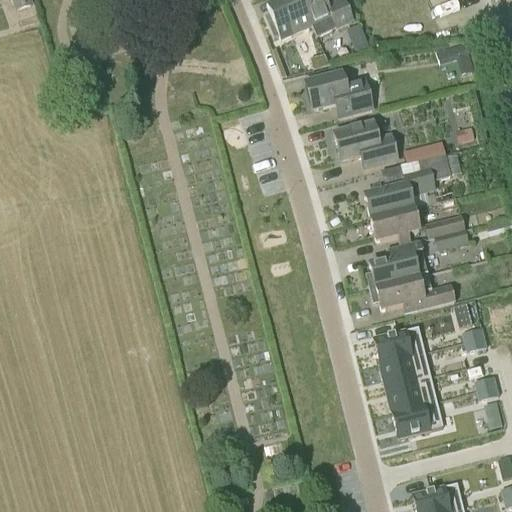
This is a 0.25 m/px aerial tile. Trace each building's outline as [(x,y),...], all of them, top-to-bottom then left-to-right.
[(9,0),(15,16),(33,10),(29,0),(9,0)] [(310,31),(297,0),(290,0),(263,11),(266,18),(262,19),(272,43),(276,42),(277,44),(289,39),(310,31)] [(316,41),(351,26),(340,0),(297,0),(310,31),(311,30),(316,41)] [(363,45),(358,30),(345,35),(351,50),(363,45)] [(447,67),(467,61),(464,49),(443,55),(447,67)] [(338,123),(371,115),(364,87),(344,92),(340,77),(306,85),(314,115),(335,109),(338,123)] [(363,174),(396,166),(389,140),(375,144),(371,128),(333,138),(340,166),(359,161),(363,174)] [(470,131),(455,135),(457,147),(473,143),(470,131)] [(363,200),(369,224),(411,213),(409,202),(434,196),(432,186),(450,181),(444,159),(384,174),(389,194),(363,200)] [(411,213),(369,224),(375,247),(417,236),(411,213)] [(464,234),(460,220),(423,229),(427,244),(432,242),(433,243),(464,234)] [(484,230),(484,231),(477,234),(480,243),(511,232),(511,228),(510,221),(484,230)] [(436,256),(467,248),(465,238),(471,236),(470,233),(464,234),(433,243),(436,256)] [(368,294),(374,293),(426,279),(418,248),(387,256),(390,264),(368,269),(370,277),(364,279),(368,294)] [(430,294),(426,279),(374,293),(368,294),(371,309),(377,307),(379,316),(416,306),(419,315),(453,306),(449,289),(430,294)] [(465,309),(452,313),(455,326),(469,323),(465,309)] [(464,326),(442,330),(444,340),(466,336),(464,326)] [(417,332),(372,343),(378,368),(423,357),(417,332)] [(480,333),(461,338),(463,348),(483,343),(480,333)] [(483,343),(463,348),(465,357),(485,352),(483,343)] [(423,357),(378,368),(384,393),(429,382),(423,357)] [(429,382),(384,393),(390,418),(435,407),(429,382)] [(492,382),(473,387),(475,396),(495,391),(492,382)] [(495,391),(475,396),(477,406),(497,401),(495,391)] [(435,407),(390,418),(397,443),(442,432),(435,407)] [(495,408),(483,411),(485,419),(497,416),(495,408)] [(482,429),(494,464),(511,458),(499,423),(482,429)] [(461,511),(456,489),(411,500),(413,511),(461,511)] [(511,491),(499,495),(502,504),(511,501),(511,491)] [(511,501),(502,504),(503,511),(508,511),(511,511),(511,501)]
